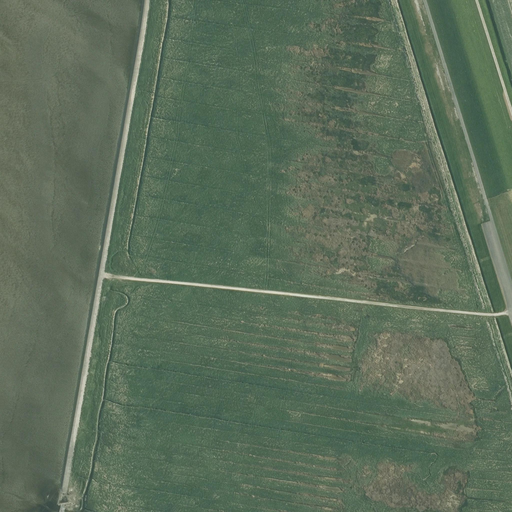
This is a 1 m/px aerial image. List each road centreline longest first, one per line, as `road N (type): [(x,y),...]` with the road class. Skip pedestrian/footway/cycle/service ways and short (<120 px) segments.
road 1 (track): [(511,311),(489,315),(101,274)]
road 2 (track): [(427,0),(511,285)]
